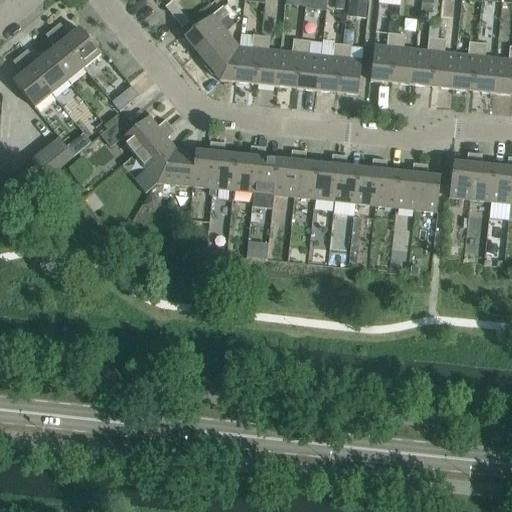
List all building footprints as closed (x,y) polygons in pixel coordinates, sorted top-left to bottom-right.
[(165,9),(182,29),(188,24),(171,3),(165,9)] [(363,22),(365,5),(348,4),(347,20),(363,22)] [(200,59),(228,36),(218,24),(228,15),(222,8),(212,17),(212,16),(184,39),(200,59)] [(52,31),(84,70),(100,56),(79,30),(70,37),(59,25),(52,31)] [(84,70),(52,31),(45,37),(55,49),(46,57),(67,83),(84,70)] [(390,85),(395,36),(387,35),(386,49),(374,47),(370,83),(390,85)] [(238,48),(228,36),(200,59),(210,71),(238,48)] [(395,36),(390,85),(411,87),(415,52),(403,50),(405,37),(395,36)] [(241,49),(238,85),(255,87),(261,38),(253,37),(251,50),(241,49)] [(261,38),(255,87),(276,89),(280,53),(268,52),(269,39),(261,38)] [(415,52),(411,87),(431,89),(436,41),(428,40),(427,53),(415,52)] [(292,55),(280,53),(276,89),(297,91),(301,42),(293,41),(292,55)] [(445,42),(436,41),(431,89),(452,91),(455,56),(444,55),(445,42)] [(310,43),(301,42),(297,91),(317,93),(320,58),(308,56),(310,43)] [(467,57),(455,56),(452,91),(472,93),(477,45),(469,44),(467,57)] [(477,45),(472,93),(492,96),(496,60),(484,59),(486,46),(477,45)] [(332,59),(320,58),(317,93),(337,95),(342,47),(333,46),(332,59)] [(342,47),(337,95),(358,97),(361,62),(349,61),(350,48),(342,47)] [(239,49),(238,48),(210,71),(220,83),(238,85),(241,49),(239,49)] [(508,61),(496,60),(492,96),(511,97),(511,48),(509,48),(508,61)] [(27,52),(20,57),(51,96),(67,83),(46,57),(37,64),(27,52)] [(51,96),(20,57),(12,63),(22,76),(13,84),(34,110),(51,96)] [(139,97),(131,88),(111,104),(119,113),(139,97)] [(134,157),(170,128),(165,122),(157,129),(148,118),(121,141),(134,157)] [(170,128),(134,157),(157,185),(175,151),(166,140),(175,133),(170,128)] [(49,147),(64,165),(74,157),(58,139),(49,147)] [(195,153),(192,188),(209,190),(208,197),(211,197),(217,145),(210,144),(209,154),(195,153)] [(225,145),(217,145),(211,197),(215,197),(215,191),(232,193),(236,157),(224,156),(225,145)] [(49,147),(39,154),(54,173),(64,165),(49,147)] [(236,157),(232,193),(253,195),(258,149),(250,148),(249,159),(236,157)] [(258,149),(253,195),(273,197),(277,162),(264,160),(265,150),(258,149)] [(175,151),(157,185),(192,188),(195,153),(175,151)] [(290,163),(277,162),(273,197),(294,199),(298,153),(291,152),(290,163)] [(298,153),(294,199),(314,201),(318,166),(305,164),(306,154),(298,153)] [(54,173),(39,154),(30,162),(45,181),(54,173)] [(469,202),(474,156),(467,155),(466,165),(452,164),(449,200),(469,202)] [(474,156),(469,202),(489,204),(493,168),(481,167),(482,157),(474,156)] [(330,167),(318,166),(314,201),(334,204),(339,158),(332,157),(330,167)] [(346,158),(339,158),(334,204),(355,206),(358,170),(345,169),(346,158)] [(506,170),(493,168),(489,204),(510,206),(511,185),(511,159),(508,159),(506,170)] [(371,171),(358,170),(355,206),(375,208),(380,162),(372,161),(371,171)] [(30,162),(21,169),(36,188),(45,181),(30,162)] [(387,163),(380,162),(375,208),(395,210),(399,174),(386,173),(387,163)] [(399,174),(395,210),(416,212),(421,166),(413,165),(412,176),(399,174)] [(427,167),(421,166),(416,212),(436,214),(440,179),(426,177),(427,167)] [(36,188),(21,169),(12,177),(19,202),(36,188)] [(0,176),(0,179),(0,199),(19,202),(12,177),(0,176)]
